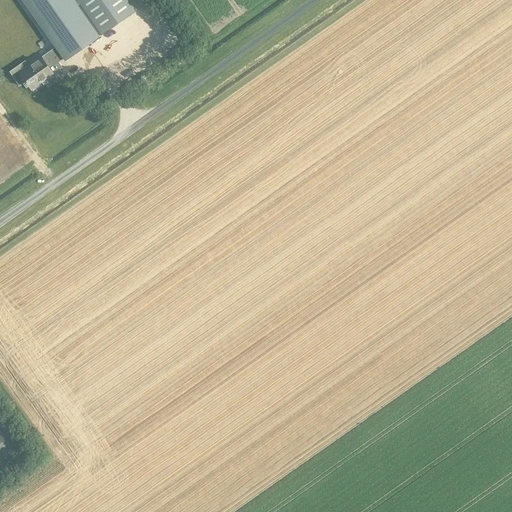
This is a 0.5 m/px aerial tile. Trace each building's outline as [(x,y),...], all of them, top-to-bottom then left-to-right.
[(98,35),(78,5),(73,0),(22,0),(55,47),(63,58),(64,59),(98,35)] [(76,0),(79,4),(78,5),(98,35),(134,9),(127,0),(76,0)] [(170,46),(179,40),(175,35),(167,41),(170,46)] [(63,58),(55,47),(41,57),(40,56),(27,64),(29,68),(21,74),(26,80),(25,80),(32,90),(42,82),(42,81),(52,74),(49,68),(63,58)] [(0,467),(21,453),(0,422),(0,467)]
